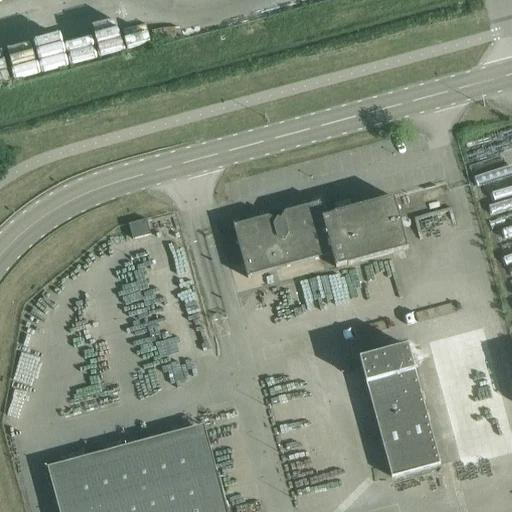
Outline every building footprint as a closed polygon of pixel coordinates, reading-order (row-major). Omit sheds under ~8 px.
[(480,134),(484,153),(511,147),(506,127),(480,134)] [(348,265),(408,249),(399,217),(394,198),(334,214),(334,215),(323,218),(319,202),(318,202),(318,203),(284,212),(280,220),(277,219),(276,221),(268,217),(234,226),(234,225),(233,225),(238,245),(247,279),(248,278),(248,277),(332,255),(335,268),(347,264),(348,265)] [(146,220),(128,224),(132,240),(150,235),(146,220)] [(496,330),(454,339),(477,443),(511,435),(511,430),(503,388),(509,386),(496,330)] [(393,477),(440,464),(409,347),(362,359),(393,477)] [(47,468),(59,511),(66,511),(216,473),(203,426),(47,468)] [(452,427),(441,430),(443,438),(455,435),(452,427)] [(493,451),(482,454),(484,463),(495,459),(493,451)] [(216,473),(66,511),(227,511),(217,473),(216,473)]
